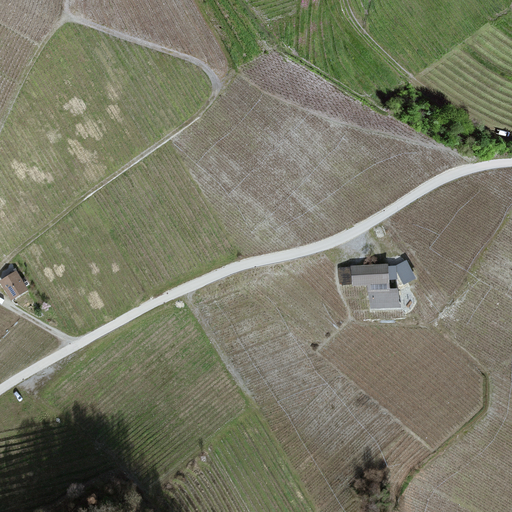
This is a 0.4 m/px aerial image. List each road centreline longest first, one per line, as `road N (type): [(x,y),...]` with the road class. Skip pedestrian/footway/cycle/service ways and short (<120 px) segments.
road 1 (unclassified): [(0,390),(189,286),(328,244),(439,181),(511,164)]
road 2 (track): [(0,267),(198,114),(214,92)]
road 3 (track): [(511,132),(417,83),(363,33),(344,0)]
road 4 (track): [(214,92),(212,73),(188,57),(62,14)]
road 5 (track): [(65,0),(0,125)]
